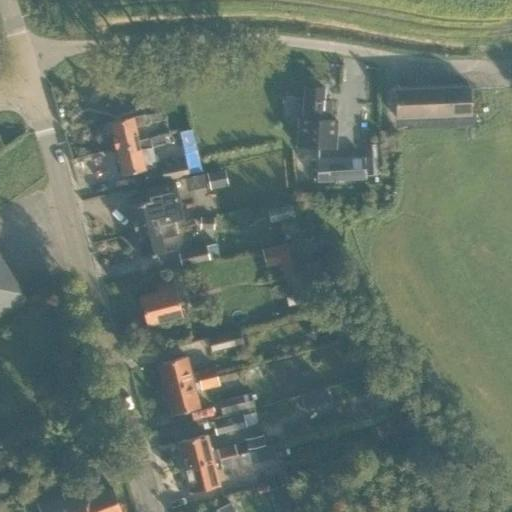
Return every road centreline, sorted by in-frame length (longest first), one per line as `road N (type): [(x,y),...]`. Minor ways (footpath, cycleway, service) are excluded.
road 1 (residential): [(502,62),(399,60),(249,37),(166,38),(63,50),(25,70)]
road 2 (tertiary): [(149,511),(25,70)]
